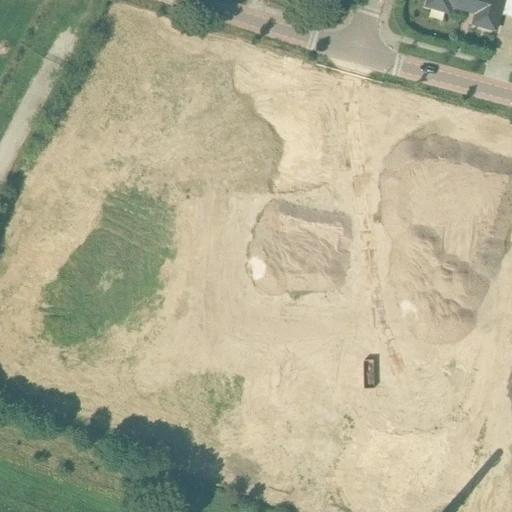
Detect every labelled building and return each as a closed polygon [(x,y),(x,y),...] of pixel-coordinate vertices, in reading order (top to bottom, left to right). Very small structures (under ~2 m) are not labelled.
[(433,0),(467,10),(478,13),(475,24),(496,30),(504,0),(433,0)] [(106,53),(91,48),(88,58),(103,63),(106,53)] [(154,85),(130,75),(112,117),(136,127),(141,118),(162,127),(175,97),(153,88),(154,85)] [(283,111),(267,106),(264,115),(279,120),(283,111)] [(234,128),(221,122),(212,144),(224,149),(211,178),(236,188),(253,146),(231,137),(234,128)] [(69,149),(61,172),(49,167),(40,192),(92,211),(101,186),(91,182),(99,160),(69,149)] [(418,163),(403,158),(400,168),(415,172),(418,163)] [(471,182),(455,177),(453,187),(468,191),(471,182)] [(14,193),(7,207),(16,212),(23,198),(14,193)] [(381,206),(356,199),(343,242),(369,250),(371,240),(394,246),(403,215),(380,209),(381,206)] [(458,223),(444,218),(437,242),(450,245),(441,275),(466,282),(479,239),(455,232),(458,223)] [(93,263),(69,252),(50,294),(73,304),(69,313),(82,319),(92,297),(80,291),(93,263)] [(151,284),(137,313),(159,323),(154,334),(177,345),(200,295),(176,284),(172,293),(151,284)] [(342,350),(317,343),(302,396),(327,403),(330,391),(353,398),(362,367),(339,360),(342,350)] [(127,354),(113,347),(109,357),(124,363),(127,354)] [(446,391),(424,384),(415,415),(438,421),(437,424),(462,432),(474,388),(449,381),(446,391)] [(352,443),(337,439),(334,448),(350,452),(352,443)] [(407,456),(392,452),(389,462),(405,466),(407,456)]
